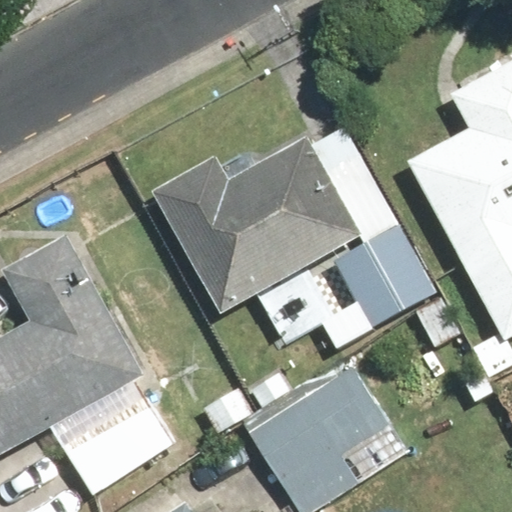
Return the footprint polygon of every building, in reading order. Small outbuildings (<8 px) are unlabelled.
[(511,71),(467,96),(487,133),(429,165),(511,317),(511,71)] [(330,328),(342,352),(446,295),(408,222),(358,127),(260,178),(246,151),(171,190),(234,313),(253,303),(280,354),(330,328)] [(45,328),(17,343),(0,352),(0,461),(63,426),(107,505),(202,453),(83,238),(16,275),(45,328)] [(454,297),(424,313),(450,361),(480,344),(454,297)] [(415,488),(400,465),(420,452),(356,357),(304,392),(269,415),(257,423),(316,511),(330,511),(365,489),(379,511),(415,488)] [(226,444),(257,423),(269,415),(304,392),(284,363),(207,415),(226,444)] [(233,511),(223,495),(195,511),(233,511)]
